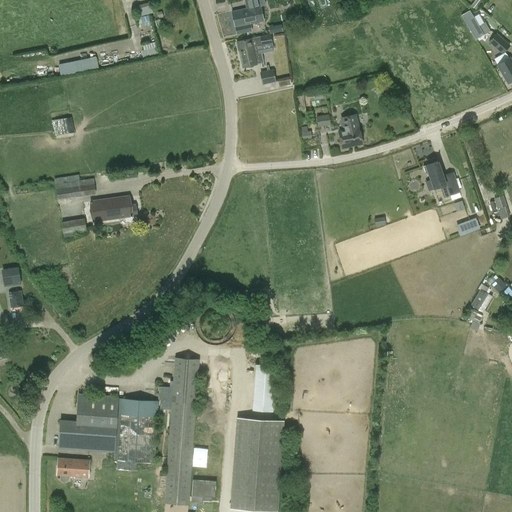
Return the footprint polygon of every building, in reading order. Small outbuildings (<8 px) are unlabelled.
[(142,14),(152,13),(151,5),(140,7),(142,14)] [(253,7),(231,12),(237,35),(252,31),(250,24),(264,21),(260,6),(253,8),(253,7)] [(471,13),(464,18),(478,41),(491,33),(487,25),(481,29),(471,13)] [(282,23),(272,25),(273,33),(284,31),(282,23)] [(488,42),(503,55),(511,46),(496,33),(488,42)] [(253,47),(253,46),(260,44),(261,46),(273,44),(271,35),(236,42),(238,51),(239,51),(243,68),(257,65),(257,64),(261,63),(262,68),(264,67),(260,46),(253,47)] [(144,57),(159,54),(156,41),(141,45),(144,57)] [(61,76),(93,69),(90,57),(59,64),(61,76)] [(511,63),(509,59),(497,66),(508,84),(511,81),(511,63)] [(273,70),(260,73),(262,85),(276,82),(273,70)] [(306,111),(303,93),(296,94),(299,112),(306,111)] [(316,116),(318,127),(331,125),(329,114),(316,116)] [(362,143),(358,127),(355,114),(340,118),(343,131),(338,132),(342,148),(362,143)] [(52,121),(54,136),(75,132),(72,117),(52,121)] [(434,189),(445,185),(446,187),(440,189),(443,198),(450,196),(452,200),(460,197),(458,193),(461,192),(454,171),(443,175),(438,161),(436,162),(435,159),(432,158),(427,160),(426,162),(427,165),(426,166),(434,189)] [(54,178),(57,200),(96,194),(93,173),(54,178)] [(501,219),(510,216),(503,195),(494,198),(501,219)] [(134,206),(130,207),(128,197),(91,202),(93,221),(136,215),(134,206)] [(461,201),(454,204),(457,210),(464,208),(461,201)] [(85,218),(61,222),(63,233),(86,229),(85,218)] [(456,225),(460,234),(478,227),(474,218),(456,225)] [(20,284),(18,268),(2,270),(4,286),(20,284)] [(500,278),(491,283),(497,292),(505,287),(500,278)] [(479,288),(470,304),(477,309),(478,306),(487,293),(479,288)] [(21,291),(19,291),(10,292),(8,293),(10,308),(24,306),(21,291)] [(189,505),(199,360),(174,358),(164,503),(189,505)] [(256,364),(252,410),(272,412),(276,366),(256,364)] [(59,448),(114,452),(114,460),(155,463),(159,401),(119,398),(119,397),(78,394),(77,422),(60,420),(59,448)] [(230,508),(278,511),(284,421),(237,417),(230,508)] [(69,479),(69,476),(88,478),(89,460),(58,458),(57,476),(60,476),(61,479),(63,481),(64,482),(67,482),(69,480),(69,479)]
